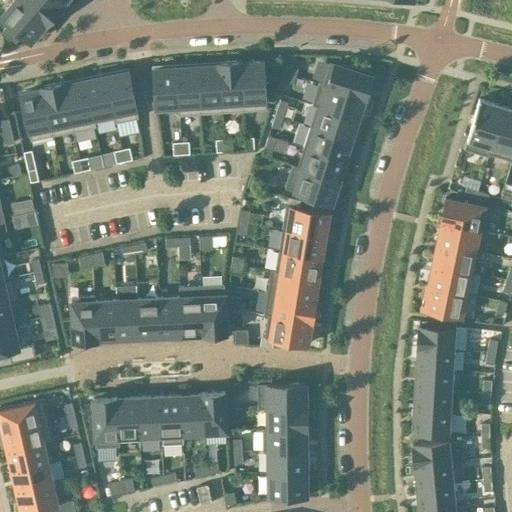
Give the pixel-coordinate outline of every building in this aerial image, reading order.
[(47,24),(19,0),(13,0),(1,15),(10,23),(3,30),(16,41),(22,33),(31,41),(46,24),(47,24)] [(19,0),(47,24),(61,7),(52,0),(19,0)] [(242,59),(220,61),(220,63),(223,111),(245,110),(242,62),(242,59)] [(223,111),(220,63),(220,61),(218,61),(218,63),(199,65),(202,112),(223,111)] [(242,62),(245,110),(266,109),(263,61),(242,62)] [(319,82),(366,97),(373,75),(368,73),(368,70),(356,66),(355,69),(330,61),(323,82),(319,81),(319,82)] [(287,64),(285,71),(296,75),(298,67),(287,64)] [(180,114),(202,112),(199,65),(177,66),(180,114)] [(180,114),(177,66),(153,67),(156,110),(177,109),(177,114),(180,114)] [(115,117),(116,117),(117,121),(138,117),(128,70),(107,74),(115,117)] [(296,75),(285,71),(282,79),(293,83),(296,75)] [(94,121),(115,117),(107,74),(85,79),(94,121)] [(94,121),(85,79),(65,83),(64,80),(64,81),(74,131),(95,126),(94,121)] [(53,135),(74,131),(64,81),(43,85),(43,88),(53,135)] [(366,97),(319,82),(312,103),(358,118),(364,98),(366,99),(366,97)] [(53,135),(43,88),(43,85),(41,85),(42,88),(21,92),(31,140),(53,135)] [(275,114),(283,116),(288,101),(280,98),(275,114)] [(488,155),(503,105),(479,98),(464,148),(488,155)] [(358,118),(312,103),(312,104),(317,105),(310,125),(352,138),(358,118)] [(511,160),(511,159),(511,107),(503,105),(488,155),(489,155),(490,153),(492,154),(511,160)] [(283,116),(275,114),(272,125),(279,128),(283,116)] [(12,129),(9,118),(1,120),(4,131),(12,129)] [(346,159),(346,158),(345,158),(349,147),(352,138),(310,125),(304,145),(346,159)] [(4,131),(6,143),(14,141),(12,129),(4,131)] [(265,146),(273,148),(276,137),(269,134),(265,146)] [(245,137),(246,149),(254,149),(254,136),(245,137)] [(224,138),(216,139),(217,151),(225,150),(224,138)] [(224,138),(225,150),(233,150),(232,138),(224,138)] [(182,153),(181,141),(173,142),(174,154),(182,153)] [(190,153),(189,141),(181,141),(182,153),(190,153)] [(346,159),(304,145),(298,163),(297,165),(293,164),(292,165),(339,180),(346,159)] [(122,149),(125,160),(132,159),(130,147),(122,149)] [(125,160),(122,149),(114,151),(117,162),(125,160)] [(80,158),(82,170),(90,168),(88,156),(80,158)] [(80,158),(72,160),(74,172),(82,170),(80,158)] [(11,164),(14,176),(22,174),(19,162),(11,164)] [(332,202),(339,180),(292,165),(285,187),(332,202)] [(39,180),(36,168),(28,169),(31,181),(39,180)] [(261,177),(251,174),(247,186),(257,189),(261,177)] [(464,193),(475,197),(478,190),(467,186),(464,193)] [(489,194),(478,190),(475,197),(487,201),(489,194)] [(441,220),(484,229),(489,206),(445,197),(441,220)] [(286,204),(282,227),(325,234),(329,211),(286,204)] [(242,209),(240,221),(248,222),(250,210),(242,209)] [(480,250),(484,229),(441,220),(440,221),(442,221),(437,241),(480,250)] [(248,222),(240,221),(238,233),(246,234),(248,222)] [(282,227),(279,249),(322,256),(325,234),(282,227)] [(200,248),(212,247),(211,235),(199,235),(200,248)] [(178,237),(178,245),(190,244),(190,236),(178,237)] [(166,246),(178,245),(178,237),(166,238),(166,246)] [(145,241),(134,244),(136,252),(147,249),(145,241)] [(433,262),(475,271),(480,250),(437,241),(437,245),(433,262)] [(136,252),(134,244),(122,246),(123,254),(136,252)] [(322,256),(279,249),(276,269),(271,268),(271,269),(318,277),(322,256)] [(102,251),(91,253),(92,261),(93,265),(105,263),(102,251)] [(81,264),(92,261),(91,253),(79,256),(81,264)] [(12,275),(8,276),(3,255),(0,255),(0,278),(13,276),(12,275)] [(233,255),(231,263),(243,265),(245,257),(233,255)] [(39,258),(31,260),(34,271),(42,269),(39,258)] [(427,282),(427,283),(466,291),(470,272),(475,273),(475,271),(433,262),(429,283),(427,282)] [(243,265),(231,263),(230,271),(242,273),(243,265)] [(42,269),(34,271),(36,283),(44,281),(42,269)] [(315,297),(318,277),(271,269),(267,291),(316,299),(316,298),(315,297)] [(0,302),(18,298),(15,285),(13,276),(0,278),(0,302)] [(511,279),(506,278),(502,289),(510,292),(511,285),(511,279)] [(202,284),(204,333),(227,332),(224,283),(202,284)] [(466,291),(427,283),(422,307),(461,315),(466,291)] [(204,333),(202,284),(180,285),(182,333),(203,332),(203,333),(204,333)] [(182,333),(180,285),(179,285),(179,295),(159,296),(161,334),(182,333)] [(264,312),(313,320),(316,299),(267,291),(264,312)] [(74,340),(96,339),(94,295),(71,296),(74,340)] [(118,337),(116,298),(95,299),(95,295),(94,295),(96,339),(97,339),(97,338),(118,337)] [(137,297),(139,336),(161,334),(159,296),(137,297)] [(240,308),(239,296),(231,297),(231,309),(240,308)] [(116,298),(118,337),(139,336),(137,297),(116,298)] [(18,299),(18,298),(0,302),(0,325),(13,323),(9,301),(18,299)] [(500,299),(496,311),(504,313),(507,301),(500,299)] [(40,317),(45,315),(53,314),(50,302),(38,305),(40,317)] [(312,321),(313,320),(264,312),(264,313),(268,314),(265,336),(270,337),(307,343),(311,321),(312,321)] [(45,315),(48,327),(56,325),(53,314),(45,315)] [(33,342),(19,345),(13,323),(0,325),(0,351),(9,349),(11,361),(36,356),(33,342)] [(454,348),(455,327),(419,325),(418,346),(454,348)] [(248,328),(235,329),(235,341),(248,342),(248,328)] [(489,338),(487,350),(496,352),(498,339),(489,338)] [(454,348),(418,346),(417,367),(453,369),(454,348)] [(487,350),(485,362),(494,364),(496,352),(487,350)] [(453,369),(417,367),(416,387),(452,389),(453,369)] [(492,379),(484,379),(483,391),(491,391),(492,379)] [(233,395),(241,394),(241,382),(233,383),(233,395)] [(258,407),(307,406),(307,405),(306,405),(306,382),(257,383),(258,407)] [(416,387),(414,407),(450,409),(452,389),(416,387)] [(225,390),(202,391),(204,431),(227,430),(225,390)] [(181,394),(183,432),(204,431),(202,391),(201,392),(201,393),(181,394)] [(482,403),(490,403),(491,391),(483,391),(482,403)] [(159,395),(161,438),(163,438),(162,433),(183,432),(181,394),(159,395)] [(161,438),(159,395),(138,396),(140,439),(161,438)] [(118,445),(116,396),(93,397),(96,446),(118,445)] [(116,396),(118,445),(120,445),(119,440),(140,439),(138,396),(117,397),(117,396),(116,396)] [(0,407),(0,422),(2,430),(49,419),(44,397),(0,407)] [(67,415),(75,413),(72,401),(64,403),(67,415)] [(307,428),(307,406),(258,407),(258,408),(268,408),(268,427),(263,427),(263,428),(307,428)] [(242,407),(232,407),(233,420),(243,419),(242,407)] [(450,409),(414,407),(413,429),(449,431),(450,409)] [(70,427),(77,425),(75,413),(67,415),(70,427)] [(54,439),(49,419),(2,430),(6,450),(45,441),(54,439)] [(481,422),(481,434),(490,434),(489,422),(481,422)] [(263,450),(306,449),(306,429),(307,429),(307,428),(263,428),(263,450)] [(481,447),(490,447),(490,434),(481,434),(481,447)] [(233,438),(234,450),(242,450),(242,438),(233,438)] [(6,450),(11,470),(49,461),(45,442),(54,440),(54,439),(45,441),(6,450)] [(415,464),(451,461),(449,439),(413,443),(415,464)] [(81,441),(73,443),(76,455),(84,453),(81,441)] [(268,451),(268,471),(307,471),(306,449),(263,450),(263,451),(268,451)] [(243,462),(242,450),(234,450),(235,462),(243,462)] [(84,453),(76,455),(79,467),(86,465),(84,453)] [(54,481),(49,461),(11,470),(15,490),(54,481)] [(415,464),(417,484),(453,481),(451,461),(415,464)] [(218,462),(206,465),(208,472),(219,470),(218,462)] [(196,475),(208,472),(206,465),(194,467),(196,475)] [(491,477),(490,465),(482,466),(483,478),(491,477)] [(175,471),(163,474),(165,482),(177,479),(175,471)] [(307,495),(307,471),(268,471),(269,495),(301,495),(307,495)] [(153,484),(165,482),(163,474),(152,476),(153,484)] [(132,477),(120,479),(122,491),(134,489),(132,477)] [(491,477),(483,478),(484,490),(492,490),(491,477)] [(110,494),(122,491),(120,479),(108,482),(110,494)] [(48,505),(49,511),(73,511),(76,511),(74,503),(73,498),(58,501),(54,481),(15,490),(20,511),(48,505)] [(453,481),(417,484),(419,505),(455,501),(453,481)] [(200,504),(212,502),(208,483),(196,486),(200,504)] [(228,505),(236,503),(234,491),(226,493),(228,505)] [(419,505),(419,511),(456,511),(455,501),(419,505)]
